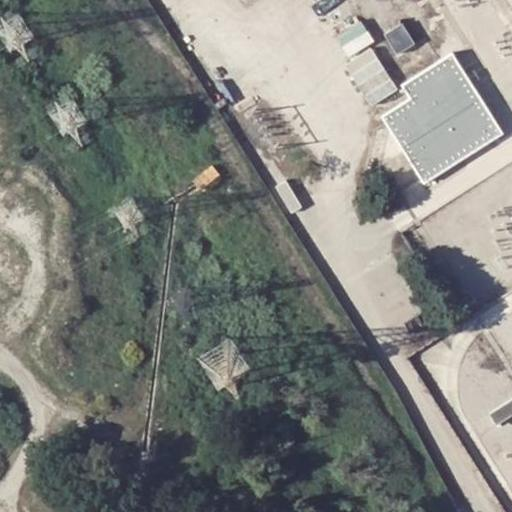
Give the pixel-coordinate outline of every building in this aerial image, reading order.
[(400,22),(382,34),(396,55),(414,43),(400,22)] [(347,60),(373,102),(399,86),(373,44),(347,60)] [(380,116),(421,183),(500,133),(450,53),(399,85),(408,99),(380,116)] [(302,207),(286,181),(275,188),(291,213),(302,207)] [(511,400),(489,414),(496,427),(511,417),(511,400)]
